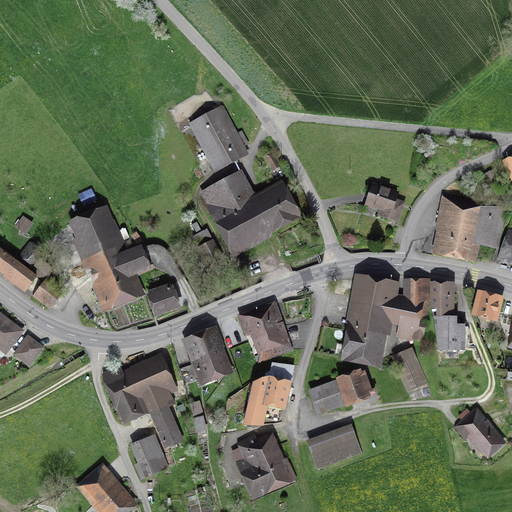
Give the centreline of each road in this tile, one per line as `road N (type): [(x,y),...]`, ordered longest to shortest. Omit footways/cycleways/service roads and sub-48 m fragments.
road 1 (track): [(443,403),(390,405),(320,428),(301,424),(296,401),(322,298),(318,273)]
road 2 (tertiary): [(99,341),(157,336),(337,268)]
road 3 (residential): [(268,121),(299,116),(511,138)]
road 4 (residential): [(99,341),(97,380),(147,511)]
road 5 (residential): [(402,265),(425,197),(445,177),(511,146)]
road 6 (track): [(458,274),(492,386),(478,399),(443,403)]
road 7 (residential): [(158,0),(268,121)]
road 8 (residential): [(268,121),(316,205),(337,268)]
